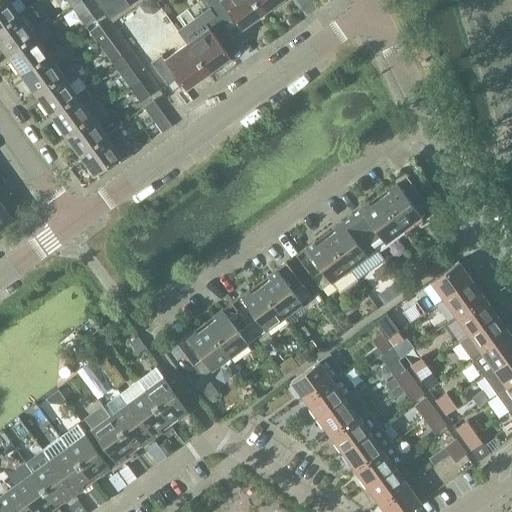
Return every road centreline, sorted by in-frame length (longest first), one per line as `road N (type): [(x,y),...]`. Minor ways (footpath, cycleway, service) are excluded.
road 1 (residential): [(219,436),(148,338),(425,128)]
road 2 (residential): [(73,222),(365,9)]
road 3 (residential): [(511,278),(425,128)]
road 4 (residential): [(425,128),(365,9)]
road 5 (residential): [(111,511),(219,436)]
road 6 (residential): [(327,511),(219,436)]
road 7 (residential): [(73,222),(0,122)]
